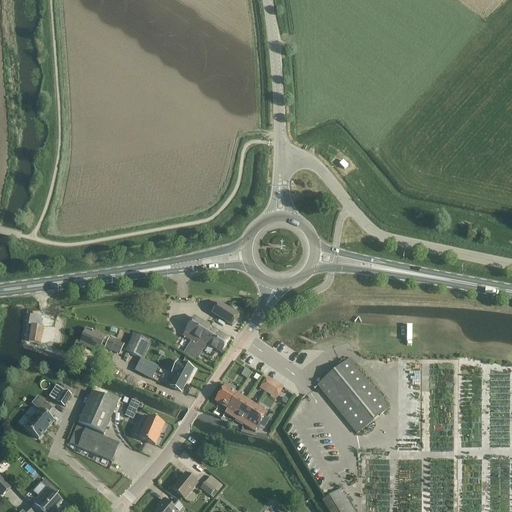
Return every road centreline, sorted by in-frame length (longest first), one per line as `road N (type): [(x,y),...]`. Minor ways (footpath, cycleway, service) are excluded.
road 1 (track): [(31,239),(68,246),(207,221),(235,190),(244,148),(257,142),(281,151)]
road 2 (unclassified): [(281,151),(318,166),(370,228),(511,263)]
road 3 (tertiary): [(119,511),(261,316)]
road 4 (primary): [(0,290),(171,266)]
road 5 (tertiary): [(281,151),(265,0)]
road 6 (primary): [(388,269),(511,291)]
